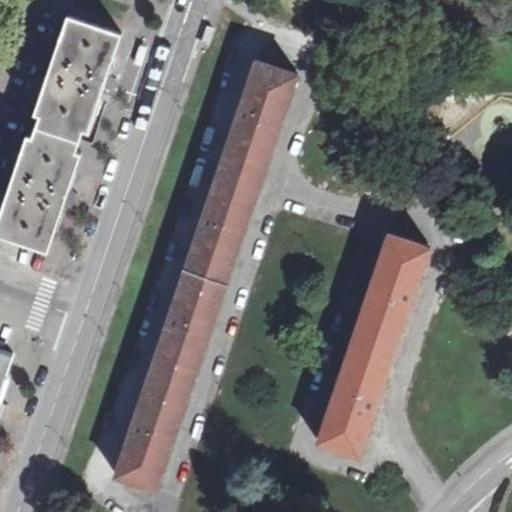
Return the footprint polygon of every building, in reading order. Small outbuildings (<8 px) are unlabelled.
[(67,17),(29,126),(84,145),(104,89),(122,36),(67,17)] [(208,22),(201,41),(210,44),(217,25),(208,22)] [(131,61),(139,64),(146,44),(138,41),(131,61)] [(297,73),(254,59),(115,471),(158,485),(297,73)] [(29,126),(0,210),(0,237),(46,254),(64,203),(84,145),(29,126)] [(429,246),(385,230),(313,436),(358,451),(429,246)] [(0,392),(13,354),(0,349),(0,392)]
